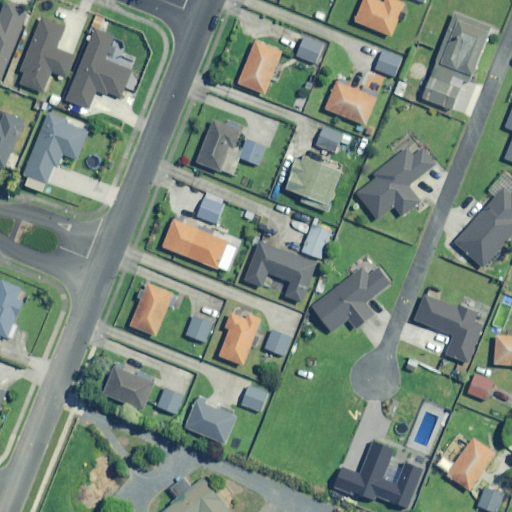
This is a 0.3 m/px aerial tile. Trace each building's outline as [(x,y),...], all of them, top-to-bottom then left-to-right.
[(0,79),(28,9),(5,0),(0,13),(0,79)] [(364,0),(356,22),(392,37),(405,4),(395,0),(364,0)] [(489,0),(468,0),(438,82),(469,94),(479,66),(489,69),(511,8),(489,0)] [(65,27),(41,17),(34,35),(31,33),(17,70),(25,73),(21,84),(44,94),(53,72),(65,77),(74,56),(56,49),(65,27)] [(119,99),(130,71),(101,59),(111,34),(96,28),(67,100),(88,109),(96,90),(119,99)] [(322,45),(303,37),(295,56),(315,64),(322,45)] [(282,53),(256,42),(239,84),(265,94),(282,53)] [(403,58),(382,51),(375,70),(395,78),(403,58)] [(369,74),(362,91),(337,82),(326,110),(366,126),(377,99),(384,80),(369,74)] [(77,160),(88,132),(85,131),(87,123),(67,116),(66,120),(46,113),(22,175),(49,185),(55,169),(59,170),(65,155),(77,160)] [(18,164),(7,160),(23,122),(5,115),(1,125),(0,124),(0,166),(3,168),(4,167),(15,172),(18,164)] [(242,130),(214,119),(197,163),(220,172),(230,146),(235,148),(242,130)] [(441,185),(428,167),(456,148),(439,123),(389,157),(393,162),(371,177),(391,205),(410,192),(417,201),(441,185)] [(344,135),(322,127),(315,145),(337,153),(344,135)] [(267,147),(247,139),(240,158),(259,166),(267,147)] [(342,173),(299,157),(286,190),(304,196),(301,202),(327,212),(342,173)] [(511,183),(471,223),(498,251),(511,237),(511,183)] [(223,206),(203,198),(196,217),(216,224),(223,206)] [(174,219),(163,247),(219,270),(220,265),(229,269),(241,241),(215,231),(213,235),(174,219)] [(331,231),(313,224),(303,252),(321,259),(331,231)] [(315,264),(260,243),(245,281),(262,288),(268,274),(290,282),(285,296),(301,302),(315,264)] [(398,247),(386,257),(380,250),(329,291),(349,315),(363,303),(372,314),(391,299),(381,286),(411,263),(398,247)] [(2,281),(0,285),(0,336),(1,335),(12,340),(17,327),(13,325),(27,292),(2,281)] [(174,295),(148,284),(131,326),(156,337),(174,295)] [(262,336),(256,334),(261,320),(245,314),(243,318),(231,314),(226,328),(230,330),(220,356),(243,366),(251,346),(257,349),(262,336)] [(214,325),(192,316),(185,335),(206,343),(214,325)] [(291,338),(272,330),(265,349),(283,356),(291,338)] [(511,336),(497,335),(494,365),(511,366),(511,336)] [(137,371),(135,375),(115,367),(104,394),(144,410),(155,383),(150,381),(152,377),(137,371)] [(0,404),(10,379),(0,375),(0,404)] [(493,383),(475,376),(468,394),(486,401),(493,383)] [(269,393),(248,385),(241,405),(261,413),(269,393)] [(447,391),(433,386),(430,393),(444,398),(447,391)] [(184,396),(164,388),(156,407),(177,415),(184,396)] [(220,405),(218,410),(198,402),(187,429),(224,444),(235,417),(231,415),(233,410),(220,405)] [(495,453),(473,439),(448,477),(470,491),(495,453)] [(230,511),(204,478),(185,493),(187,495),(164,511),(230,511)] [(497,511),(504,495),(485,488),(478,507),(492,511),(497,511)]
